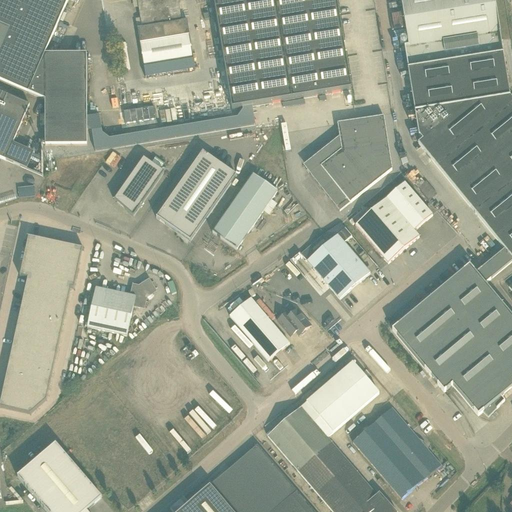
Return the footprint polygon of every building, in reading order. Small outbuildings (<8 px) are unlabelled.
[(0,0),(0,81),(45,101),(45,146),(87,146),(87,129),(87,116),(87,55),(45,55),(68,0),(0,0)] [(137,0),(142,28),(137,29),(144,68),(193,60),(187,21),(181,22),(177,0),(137,0)] [(213,0),(232,111),(242,109),(253,108),(352,91),(336,0),(213,0)] [(494,0),(400,0),(408,41),(409,47),(405,48),(419,137),(420,137),(423,141),(418,145),(505,250),(511,259),(511,99),(510,97),(500,33),(494,0)] [(0,158),(6,161),(30,106),(0,92),(0,158)] [(255,126),(253,108),(242,109),(243,111),(237,118),(110,139),(102,134),(99,114),(87,116),(87,129),(92,132),(95,152),(255,126)] [(156,120),(154,108),(124,112),(125,124),(156,120)] [(340,212),(392,170),(384,117),(337,124),(341,150),(310,176),(340,212)] [(157,218),(156,219),(190,243),(191,242),(190,242),(236,176),(203,153),(157,218)] [(114,200),(114,201),(133,217),(134,217),(133,217),(164,173),(144,159),(115,200),(114,200)] [(213,234),(212,234),(237,251),(277,192),(254,176),(213,234)] [(419,238),(414,232),(433,216),(404,184),(355,226),(388,265),(419,238)] [(17,187),(17,197),(34,196),(33,186),(17,187)] [(351,238),(340,225),(322,237),(301,255),(340,301),(370,275),(344,244),(351,238)] [(27,279),(38,281),(46,242),(27,237),(27,238),(28,238),(20,277),(27,279)] [(46,242),(38,281),(56,285),(64,246),(46,242)] [(84,250),(64,246),(56,285),(71,289),(74,289),(82,250),(84,250)] [(511,262),(511,259),(505,250),(476,274),(469,266),(391,330),(443,393),(451,386),(477,417),(481,413),(487,418),(503,401),(500,397),(511,387),(511,318),(485,285),(511,262)] [(71,289),(56,285),(38,281),(27,279),(24,295),(67,304),(71,289)] [(127,337),(133,308),(145,311),(145,310),(143,309),(145,298),(155,292),(149,282),(139,288),(133,287),(133,285),(130,296),(96,289),(87,329),(127,337)] [(67,304),(24,295),(20,311),(64,321),(67,304)] [(268,363),(289,345),(266,318),(255,305),(251,300),(230,317),(268,363)] [(20,311),(17,327),(60,337),(64,321),(20,311)] [(305,332),(311,327),(297,311),(291,316),(289,316),(287,314),(278,322),(287,333),(291,337),(296,333),(299,337),(300,336),(302,336),(305,334),(305,332)] [(57,353),(60,337),(17,327),(13,344),(57,353)] [(158,327),(99,378),(169,461),(223,415),(230,408),(229,407),(228,408),(158,327)] [(13,344),(10,360),(53,369),(57,353),(13,344)] [(50,385),(53,369),(10,360),(6,376),(50,385)] [(332,435),(371,401),(379,395),(353,364),(306,404),(332,435)] [(3,392),(46,401),(50,385),(6,376),(3,392)] [(46,401),(3,392),(0,405),(0,408),(30,415),(46,401)] [(394,511),(380,494),(377,496),(328,439),(332,435),(306,404),(268,437),(331,511),(394,511)] [(389,486),(412,466),(407,460),(423,446),(418,441),(418,440),(417,440),(412,435),(413,434),(392,410),(370,428),(371,428),(353,444),(389,486)] [(17,478),(46,511),(87,511),(102,499),(56,445),(17,478)] [(304,511),(292,497),(297,492),(257,446),(180,511),(304,511)] [(407,460),(412,466),(425,481),(441,467),(428,451),(427,452),(423,446),(407,460)] [(425,481),(412,466),(389,486),(402,501),(420,486),(425,481)]
